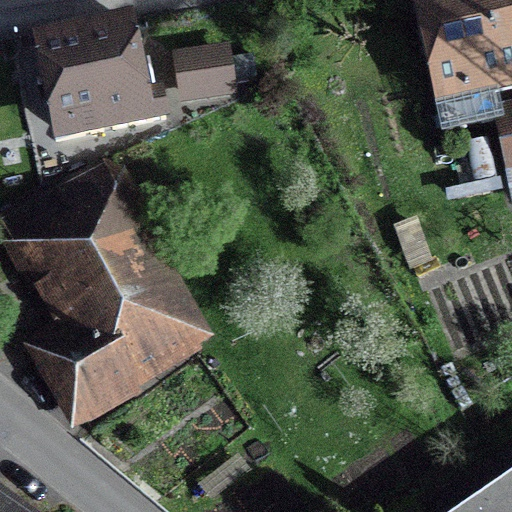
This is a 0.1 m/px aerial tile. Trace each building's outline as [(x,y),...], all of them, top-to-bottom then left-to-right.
[(434,97),(442,133),(495,121),(490,97),(511,91),(511,38),(503,0),(409,0),(432,97),(434,97)] [(92,136),(161,121),(157,100),(144,103),(128,29),(36,48),(53,131),(89,124),(92,136)] [(224,91),(219,59),(180,64),(184,97),(224,91)] [(511,203),(511,126),(497,130),(511,204),(511,203)] [(132,361),(180,333),(97,187),(22,229),(83,335),(45,357),(78,413),(141,377),(132,361)] [(511,511),(511,493),(484,511),(511,511)]
